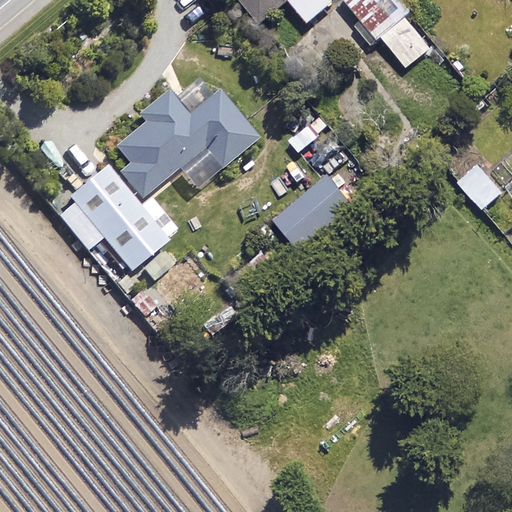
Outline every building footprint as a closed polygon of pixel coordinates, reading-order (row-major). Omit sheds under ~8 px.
[(240,0),(261,27),(291,5),(308,27),(334,7),(328,0),(240,0)] [(432,49),(407,22),(412,17),(396,0),(344,0),(343,1),(407,71),(432,49)] [(256,142),(203,76),(174,100),(169,94),(141,116),(147,124),(117,149),(131,166),(121,175),(141,200),(203,149),(220,171),(256,142)] [(503,196),(479,167),(463,181),(487,210),(503,196)] [(106,168),(70,197),(81,210),(67,221),(88,248),(99,240),(127,276),(142,264),(155,280),(175,263),(162,248),(177,236),(150,201),(139,210),(106,168)] [(357,208),(330,178),(277,226),(304,256),(357,208)]
